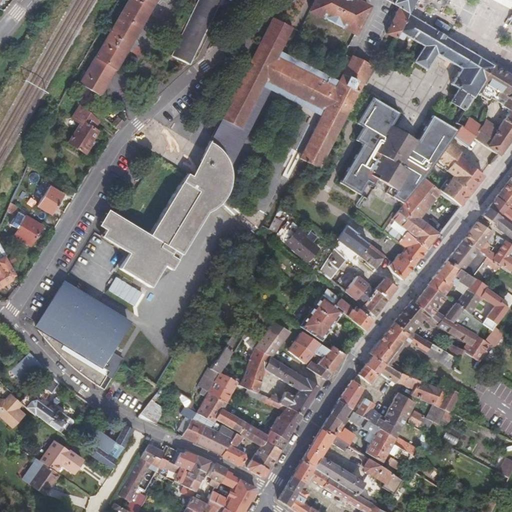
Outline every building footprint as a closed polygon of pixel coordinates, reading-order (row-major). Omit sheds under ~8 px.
[(127,0),(79,81),(99,94),(155,0),(127,0)] [(187,64),(189,65),(222,0),(197,0),(171,56),(168,55),(163,64),(173,69),(179,72),(187,64)] [(314,0),(309,10),(355,33),(356,30),(367,9),(350,0),(314,0)] [(383,0),(397,8),(410,14),(416,0),(383,0)] [(397,8),(383,33),(396,40),(410,14),(397,8)] [(396,40),(388,53),(395,57),(406,37),(422,46),(433,28),(410,14),(396,40)] [(264,81),(279,52),(291,28),(271,18),(220,120),(239,129),(261,87),(264,81)] [(422,46),(413,63),(425,70),(435,54),(460,69),(450,85),(459,90),(452,102),(467,111),(484,86),(495,66),(467,48),(433,28),(422,46)] [(322,111),(337,82),(290,58),(279,52),(264,81),(278,88),(277,91),(287,100),(293,103),(299,105),(303,105),(305,102),(322,111)] [(342,73),(341,76),(360,86),(369,67),(350,57),(342,73)] [(511,76),(495,66),(484,86),(491,90),(488,97),(492,100),(496,93),(504,98),(511,85),(511,76)] [(341,76),(337,82),(322,111),(319,116),(297,159),(309,165),(317,168),(356,93),(360,86),(341,76)] [(268,90),(287,100),(277,91),(278,88),(264,81),(261,87),(268,90)] [(511,85),(504,98),(498,106),(507,112),(498,126),(485,117),(483,123),(479,128),(472,136),(475,139),(469,148),(475,153),(482,144),(498,155),(511,137),(511,85)] [(268,90),(261,87),(239,129),(220,120),(209,143),(210,144),(215,147),(219,151),(222,155),(225,159),(227,163),(229,170),(268,90)] [(452,135),(454,132),(430,118),(415,143),(390,128),(398,116),(371,100),(356,126),(361,130),(354,143),(360,147),(338,185),(353,194),(364,200),(375,182),(378,184),(385,188),(387,190),(384,196),(399,205),(426,168),(437,154),(439,155),(450,138),(452,135)] [(319,116),(322,111),(305,102),(303,105),(299,105),(293,103),(319,116)] [(93,129),(98,120),(80,105),(72,118),(80,122),(68,144),(83,154),(91,144),(89,143),(96,131),(95,131),(93,129)] [(119,129),(125,122),(118,117),(112,124),(119,129)] [(461,127),(459,126),(454,132),(452,135),(464,145),(466,146),(472,136),(479,128),(466,120),(461,127)] [(464,150),(466,146),(464,145),(452,135),(450,138),(464,150)] [(210,144),(209,143),(204,153),(213,158),(200,182),(191,178),(187,176),(150,237),(112,214),(103,230),(98,237),(124,254),(115,269),(147,289),(161,267),(171,273),(177,263),(174,260),(201,217),(206,214),(211,211),(215,208),(220,204),(224,198),(227,193),(230,188),(230,182),(230,175),(229,170),(227,163),(225,159),(222,155),(219,151),(215,147),(210,144)] [(213,158),(204,153),(191,178),(200,182),(213,158)] [(417,218),(438,191),(423,178),(400,207),(416,219),(417,218)] [(511,182),(509,180),(494,198),(511,213),(511,182)] [(385,188),(378,184),(374,190),(381,194),(385,188)] [(62,196),(48,187),(36,206),(50,215),(62,196)] [(511,213),(494,198),(487,208),(510,226),(511,223),(511,213)] [(17,207),(10,202),(5,212),(10,215),(11,213),(13,214),(17,207)] [(400,207),(381,231),(397,243),(406,234),(425,249),(438,232),(439,232),(433,227),(428,223),(426,226),(417,218),(416,219),(400,207)] [(487,208),(480,216),(511,238),(511,237),(511,227),(510,226),(487,208)] [(96,226),(103,230),(112,214),(106,210),(96,226)] [(41,226),(25,216),(13,235),(29,245),(41,226)] [(475,222),(461,240),(491,260),(494,254),(485,248),(487,245),(483,241),(491,232),(475,222)] [(275,226),(270,223),(267,229),(272,232),(275,226)] [(285,227),(280,223),(277,227),(278,228),(274,233),(304,260),(313,249),(285,227)] [(439,232),(442,228),(436,223),(433,227),(439,232)] [(285,227),(313,249),(315,247),(310,242),(302,235),(303,234),(295,227),(293,230),(287,225),(285,227)] [(334,239),(357,257),(366,245),(354,236),(354,235),(344,226),(334,239)] [(302,235),(310,242),(314,236),(307,229),(303,234),(302,235)] [(401,280),(425,249),(406,234),(397,243),(403,248),(403,251),(401,255),(398,255),(388,267),(390,272),(401,280)] [(461,240),(445,260),(470,278),(481,261),(494,270),(498,265),(491,260),(461,240)] [(498,265),(509,272),(511,268),(511,258),(507,256),(506,255),(511,246),(504,241),(494,254),(491,260),(498,265)] [(6,254),(0,242),(0,288),(11,281),(10,279),(16,276),(5,255),(6,254)] [(373,269),(382,257),(366,245),(357,257),(373,269)] [(340,258),(330,249),(316,269),(326,278),(340,258)] [(445,260),(437,270),(452,281),(454,278),(457,280),(454,285),(461,289),(464,285),(466,286),(471,279),(470,278),(445,260)] [(437,270),(427,284),(441,295),(452,281),(437,270)] [(141,293),(115,277),(107,290),(133,306),(141,293)] [(360,306),(372,291),(356,277),(343,291),(360,306)] [(477,298),(484,287),(485,285),(472,277),(471,279),(466,286),(464,289),(477,298)] [(386,299),(395,288),(383,278),(374,289),(386,299)] [(124,324),(57,283),(31,326),(72,370),(90,387),(94,389),(105,372),(111,363),(103,358),(106,353),(124,324)] [(427,284),(413,301),(437,321),(442,315),(434,310),(444,297),(444,296),(441,295),(427,284)] [(491,330),(493,327),(508,308),(498,301),(500,298),(484,287),(477,298),(477,299),(480,301),(482,297),(494,305),(481,322),(491,330)] [(373,316),(386,299),(374,289),(372,291),(360,306),(373,316)] [(468,312),(477,299),(477,298),(464,289),(454,302),(468,312)] [(322,298),(331,306),(336,299),(327,292),(322,298)] [(318,340),(340,313),(331,306),(322,298),(298,327),(318,340)] [(340,313),(361,331),(370,320),(356,309),(353,312),(336,299),(331,306),(340,313)] [(427,323),(435,325),(437,321),(413,301),(411,300),(393,322),(406,333),(409,330),(420,317),(427,323)] [(443,317),(473,334),(481,322),(468,312),(454,302),(443,317)] [(462,349),(478,360),(487,343),(483,341),(473,334),(443,317),(442,315),(437,321),(435,325),(466,342),(462,349)] [(254,348),(269,358),(288,332),(273,322),(255,345),(254,348)] [(468,379),(478,360),(462,349),(457,359),(447,353),(409,330),(406,333),(393,322),(368,353),(372,355),(385,363),(389,357),(393,360),(397,355),(394,352),(400,343),(405,347),(408,342),(425,354),(468,379)] [(488,344),(499,331),(493,327),(491,330),(483,341),(487,343),(488,344)] [(255,345),(246,331),(242,336),(254,348),(255,345)] [(324,355),(327,351),(300,332),(294,342),(311,355),(312,354),(315,350),(324,355)] [(303,364),(311,355),(294,342),(287,351),(303,364)] [(457,359),(462,349),(451,344),(447,353),(457,359)] [(208,367),(217,373),(231,352),(223,346),(215,359),(214,358),(208,367)] [(323,380),(343,355),(331,346),(327,351),(324,355),(322,357),(315,366),(310,362),(305,368),(323,380)] [(310,402),(318,387),(305,378),(304,380),(269,358),(254,348),(238,384),(247,388),(256,393),(265,370),(298,390),(296,394),(293,397),(285,392),(281,397),(274,393),(270,400),(272,401),(301,415),(310,402)] [(10,370),(22,382),(41,364),(30,352),(10,370)] [(119,360),(106,353),(103,358),(111,363),(115,366),(119,360)] [(378,372),(385,363),(372,355),(365,365),(376,374),(378,372)] [(394,362),(392,366),(398,370),(401,371),(403,366),(394,362)] [(115,366),(111,363),(105,372),(110,375),(115,366)] [(392,366),(385,363),(378,372),(393,384),(395,381),(413,390),(418,379),(401,371),(398,370),(392,366)] [(365,365),(357,375),(368,383),(369,382),(373,378),(376,374),(365,365)] [(218,374),(206,366),(195,383),(208,391),(213,381),(218,374)] [(105,372),(94,389),(99,392),(110,375),(105,372)] [(235,382),(218,372),(218,374),(213,381),(230,391),(235,382)] [(114,390),(120,381),(112,376),(106,384),(114,390)] [(445,411),(448,412),(458,395),(463,398),(466,392),(442,377),(436,387),(418,379),(413,390),(410,395),(433,405),(445,411)] [(213,381),(208,391),(226,400),(230,391),(213,381)] [(338,400),(351,409),(362,389),(351,381),(338,400)] [(256,393),(247,388),(245,393),(259,400),(261,395),(256,393)] [(208,391),(196,412),(213,422),(214,420),(220,409),(226,400),(208,391)] [(16,401),(33,416),(34,416),(58,432),(61,428),(59,427),(65,417),(56,411),(54,413),(34,399),(30,399),(23,393),(16,401)] [(395,436),(413,402),(396,393),(382,421),(377,418),(373,426),(393,439),(395,436)] [(182,406),(185,405),(188,400),(179,394),(177,396),(182,406)] [(0,420),(11,430),(24,416),(18,410),(21,406),(9,395),(3,400),(0,399),(0,420)] [(270,406),(272,401),(270,400),(261,395),(259,400),(270,406)] [(364,399),(355,414),(366,421),(373,426),(377,418),(378,416),(371,410),(374,405),(364,399)] [(149,400),(136,417),(153,425),(164,412),(149,400)] [(331,410),(345,418),(351,409),(338,400),(331,410)] [(296,424),(301,415),(272,401),(270,406),(281,412),(279,415),(278,416),(277,416),(269,429),(286,439),(296,424)] [(430,411),(442,417),(445,411),(433,405),(430,411)] [(182,432),(179,437),(207,449),(215,434),(220,427),(213,422),(196,412),(186,406),(181,413),(183,414),(175,428),(182,432)] [(220,409),(214,420),(238,433),(244,423),(220,409)] [(319,429),(347,444),(353,435),(340,425),(345,418),(331,410),(319,429)] [(413,411),(408,419),(427,429),(431,420),(426,418),(413,411)] [(438,424),(441,418),(442,417),(430,411),(426,418),(431,420),(438,424)] [(448,421),(451,414),(448,412),(445,411),(442,417),(441,418),(448,421)] [(352,412),(348,419),(362,428),(366,421),(355,414),(352,412)] [(366,421),(362,428),(375,434),(365,452),(380,462),(386,451),(391,443),(393,439),(373,426),(366,421)] [(238,433),(248,440),(254,429),(244,423),(238,433)] [(423,431),(411,424),(408,430),(420,437),(423,431)] [(96,458),(114,471),(120,459),(111,453),(115,446),(124,450),(133,430),(124,425),(117,441),(100,431),(92,441),(103,448),(96,458)] [(220,427),(215,434),(227,442),(226,443),(233,448),(235,443),(238,439),(230,434),(230,433),(220,427)] [(274,458),(279,449),(263,440),(265,436),(254,429),(248,440),(259,446),(257,449),(274,458)] [(279,449),(286,439),(269,429),(265,436),(263,440),(279,449)] [(328,477),(356,494),(362,484),(320,457),(329,443),(342,452),(347,444),(319,429),(301,460),(312,467),(328,477)] [(215,434),(207,449),(218,455),(219,455),(226,443),(227,442),(215,434)] [(391,443),(393,444),(398,447),(402,440),(395,436),(393,439),(391,443)] [(398,447),(401,449),(411,454),(415,448),(402,440),(398,447)] [(41,463),(44,464),(57,472),(62,464),(75,473),(83,460),(55,441),(41,463)] [(226,443),(219,455),(230,461),(239,466),(244,457),(242,454),(233,448),(226,443)] [(233,448),(242,454),(245,449),(235,443),(233,448)] [(393,444),(389,453),(396,458),(401,449),(398,447),(393,444)] [(126,483),(117,497),(127,503),(129,501),(150,464),(154,457),(146,453),(150,447),(147,446),(127,479),(126,483)] [(162,453),(150,447),(146,453),(154,457),(158,459),(159,458),(162,453)] [(267,469),(274,458),(257,449),(251,459),(267,469)] [(184,453),(180,451),(179,453),(172,464),(187,470),(189,465),(204,472),(209,462),(184,452),(184,453)] [(158,459),(154,457),(150,464),(157,468),(160,463),(158,459)] [(386,461),(400,470),(402,466),(388,457),(386,461)] [(506,477),(511,465),(511,461),(504,457),(496,472),(506,477)] [(159,458),(158,459),(160,463),(157,468),(161,469),(166,461),(162,459),(159,458)] [(389,493),(398,479),(381,467),(368,458),(363,467),(363,471),(369,474),(381,481),(378,486),(389,493)] [(267,469),(251,459),(246,466),(248,471),(259,477),(264,474),(267,469)] [(301,460),(291,476),(302,484),(306,477),(312,467),(301,460)] [(172,464),(166,461),(161,469),(174,474),(171,481),(177,484),(178,483),(180,484),(185,475),(199,482),(204,472),(189,465),(187,470),(172,464)] [(399,472),(400,470),(386,461),(385,463),(399,472)] [(46,495),(60,474),(57,472),(44,464),(31,485),(46,495)] [(219,482),(225,470),(213,464),(207,477),(212,479),(209,485),(216,488),(219,482)] [(306,477),(322,487),(328,477),(312,467),(306,477)] [(208,499),(230,511),(241,511),(255,490),(255,487),(231,475),(231,474),(225,470),(219,482),(230,488),(224,498),(211,492),(208,499)] [(182,495),(189,498),(190,497),(191,497),(199,482),(185,475),(180,484),(179,485),(186,488),(182,495)] [(291,476),(285,487),(303,499),(305,493),(299,489),(302,484),(291,476)] [(362,511),(363,511),(369,503),(356,494),(328,477),(322,487),(362,511)] [(277,500),(294,511),(304,511),(308,508),(301,502),(303,499),(285,487),(277,500)] [(196,511),(197,511),(205,511),(208,506),(206,505),(191,497),(190,497),(189,498),(185,506),(186,507),(195,511),(196,511)] [(488,511),(494,502),(486,498),(479,511),(488,511)] [(230,511),(208,499),(206,505),(208,506),(205,511),(230,511)] [(124,508),(130,511),(134,511),(139,506),(129,501),(127,503),(124,508)] [(374,511),(377,508),(369,503),(363,511),(374,511)]
